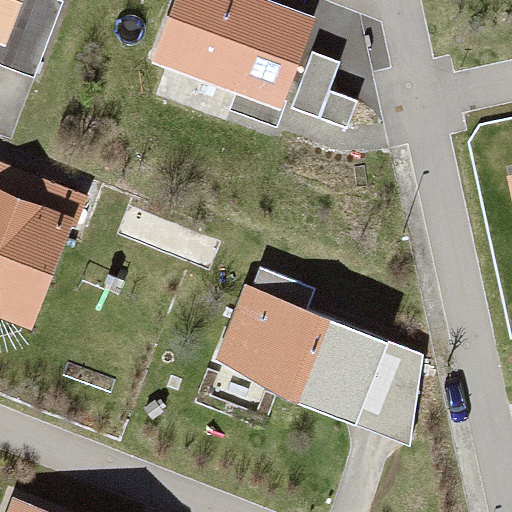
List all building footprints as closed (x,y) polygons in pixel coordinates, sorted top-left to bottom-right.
[(0,0),(0,70),(40,87),(69,12),(37,0),(0,0)] [(250,0),(175,0),(155,67),(292,111),(320,22),(250,0)] [(317,63),(298,119),(353,137),(362,111),(335,102),(345,72),(317,63)] [(74,204),(0,178),(0,322),(29,333),(74,204)] [(220,375),(264,389),(409,438),(435,360),(246,297),(220,375)]
